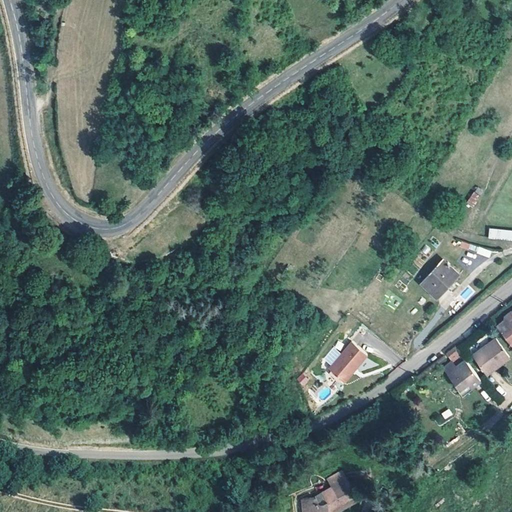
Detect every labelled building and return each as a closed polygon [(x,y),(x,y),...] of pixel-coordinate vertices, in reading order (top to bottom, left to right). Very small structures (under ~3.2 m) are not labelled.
[(473,191),(467,203),(474,207),(480,195),(473,191)] [(511,230),(488,229),(488,239),(511,240),(511,230)] [(478,247),(476,253),(489,257),(491,251),(478,247)] [(459,273),(443,260),(424,283),(439,296),(459,273)] [(511,346),(511,313),(505,319),(506,321),(498,328),(511,346)] [(494,365),(495,366),(508,357),(495,337),(472,353),(485,372),(494,365)] [(347,382),(368,354),(353,341),(330,369),(347,382)] [(463,359),(454,365),(446,371),(457,387),(465,381),(468,385),(478,379),(463,359)] [(442,366),(446,371),(454,365),(451,360),(442,366)] [(296,380),(303,386),(308,380),(302,374),(296,380)] [(444,419),(453,415),(449,409),(441,412),(444,419)] [(336,490),(348,483),(343,475),(331,482),(336,490)] [(348,483),(336,490),(326,497),(323,496),(319,498),(319,500),(306,502),(305,511),(342,511),(359,503),(348,483)] [(315,489),(313,483),(305,486),(307,492),(315,489)]
